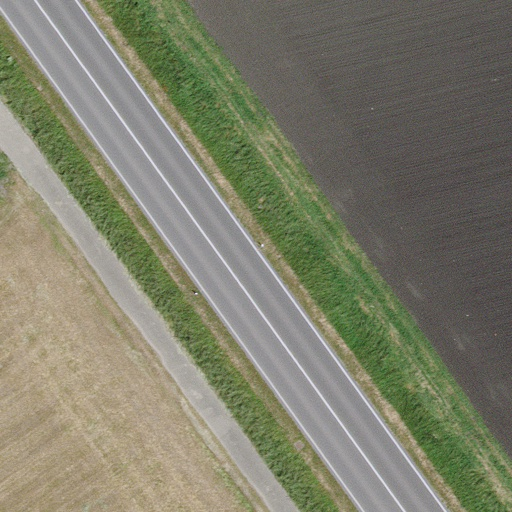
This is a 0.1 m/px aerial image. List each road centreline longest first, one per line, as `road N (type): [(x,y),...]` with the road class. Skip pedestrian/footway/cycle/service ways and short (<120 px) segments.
road 1 (secondary): [(404,511),(34,0)]
road 2 (track): [(0,128),(280,511)]
